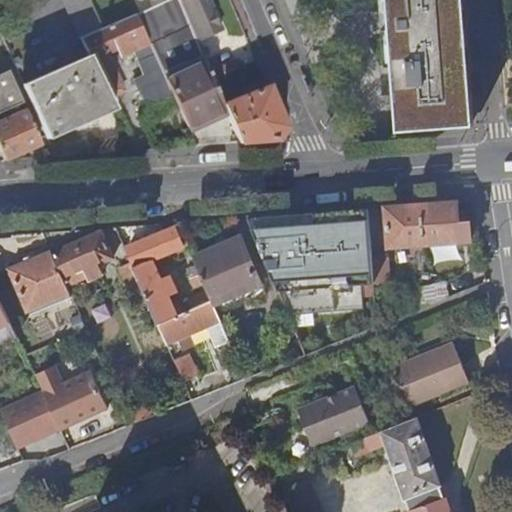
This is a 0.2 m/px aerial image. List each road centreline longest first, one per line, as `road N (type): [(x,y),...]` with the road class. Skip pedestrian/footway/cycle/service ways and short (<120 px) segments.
road 1 (secondary): [(315,175),(0,199)]
road 2 (residential): [(0,493),(216,407)]
road 3 (residential): [(315,175),(311,139),(252,0)]
road 4 (secondary): [(499,161),(315,175)]
road 5 (residential): [(486,0),(499,161)]
